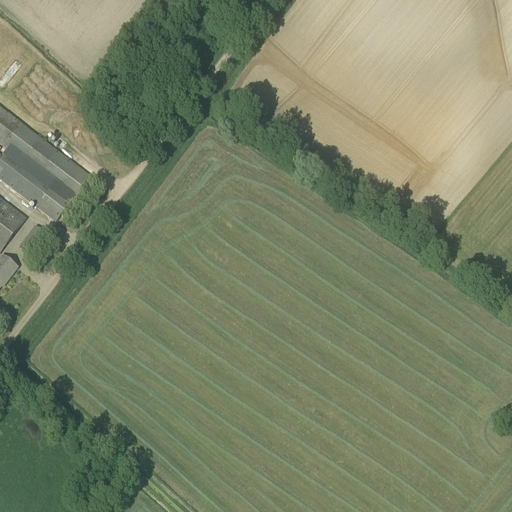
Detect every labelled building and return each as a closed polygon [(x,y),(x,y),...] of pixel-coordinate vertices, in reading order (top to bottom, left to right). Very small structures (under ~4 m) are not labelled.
[(10,101),(26,105),(32,83),(17,79),(13,94),(12,94),(10,101)] [(31,113),(41,120),(52,106),(42,98),(31,113)] [(74,203),(92,180),(0,108),(0,145),(6,151),(2,157),(0,155),(0,181),(55,224),(73,202),(74,203)] [(75,156),(71,163),(92,174),(95,167),(75,156)] [(0,255),(27,220),(0,199),(0,255)] [(37,226),(21,244),(30,252),(46,234),(37,226)] [(2,258),(0,259),(0,290),(5,284),(6,285),(18,270),(2,258)]
